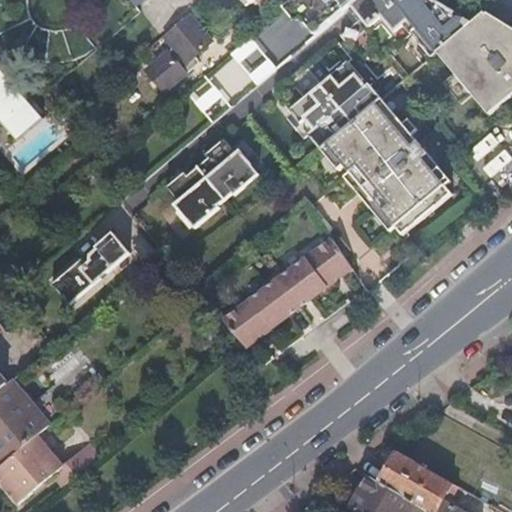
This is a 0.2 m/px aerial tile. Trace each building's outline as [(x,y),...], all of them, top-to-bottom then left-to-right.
[(236,0),(245,10),(251,5),(246,0),(236,0)] [(436,54),(472,24),(429,0),(354,0),(349,5),(358,17),(338,34),(348,47),(344,50),(333,38),(271,90),(275,94),(299,124),(294,128),(303,139),(308,135),(320,150),(375,105),(382,99),(393,90),(436,54)] [(485,13),(473,23),(491,44),(503,34),(485,13)] [(211,45),(188,18),(165,38),(174,50),(147,72),(164,93),(198,65),(193,59),(211,45)] [(472,24),(436,54),(454,75),(442,84),(459,105),(471,95),(489,116),(511,96),(511,39),(503,34),(491,44),(473,23),(472,24)] [(250,83),(254,88),(278,68),(253,39),(234,55),(236,58),(190,96),(213,123),(236,104),(232,98),(250,83)] [(50,117),(4,63),(0,66),(0,116),(24,141),(50,117)] [(382,99),(375,105),(392,126),(399,120),(382,99)] [(375,105),(320,150),(338,170),(343,177),(388,231),(396,241),(450,195),(443,187),(424,164),(431,159),(412,137),(403,125),(399,120),(392,126),(375,105)] [(410,120),(403,125),(412,137),(420,131),(410,120)] [(174,204),(194,227),(218,207),(217,205),(224,199),(231,193),(233,195),(257,174),(238,150),(235,153),(222,138),(204,154),(207,157),(186,175),(183,171),(165,186),(178,202),(174,204)] [(320,150),(314,155),(331,175),(338,170),(320,150)] [(449,182),(431,159),(424,164),(443,187),(449,182)] [(382,236),(388,231),(343,177),(337,182),(382,236)] [(22,231),(5,212),(0,216),(0,229),(10,241),(22,231)] [(82,256),(51,282),(69,302),(129,253),(111,232),(95,245),(97,247),(91,253),(91,258),(92,259),(87,263),(82,256)] [(300,308),(352,268),(331,239),(278,279),(225,320),(247,349),(300,308)] [(0,464),(41,432),(54,421),(14,375),(7,380),(0,386),(0,464)] [(0,464),(0,476),(20,501),(35,489),(49,477),(55,472),(65,484),(92,462),(81,450),(66,462),(41,432),(0,464)] [(459,486),(399,451),(381,482),(415,501),(424,506),(434,511),(465,511),(444,500),(442,505),(432,500),(438,489),(447,494),(449,490),(455,493),(459,486)] [(381,482),(370,475),(351,506),(361,511),(408,511),(415,501),(381,482)] [(52,482),(49,477),(35,489),(38,493),(52,482)] [(504,511),(486,502),(483,508),(489,511),(504,511)]
